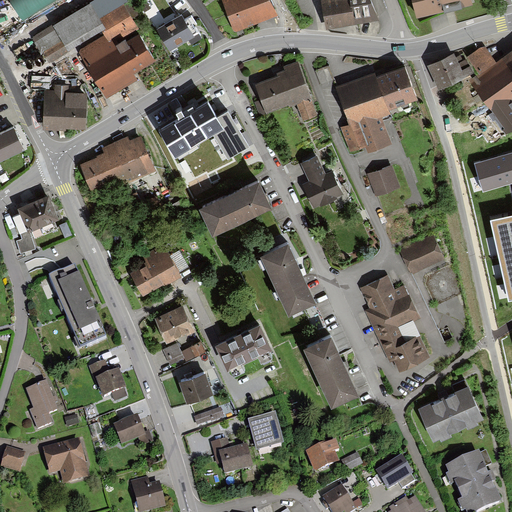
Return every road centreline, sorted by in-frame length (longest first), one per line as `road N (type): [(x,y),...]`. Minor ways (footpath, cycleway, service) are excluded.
road 1 (residential): [(216,62),(379,396),(398,407)]
road 2 (residential): [(189,511),(156,402),(52,162)]
road 3 (residential): [(52,162),(216,62)]
road 4 (residential): [(0,228),(21,295),(19,342),(0,405)]
road 5 (residential): [(286,40),(408,52)]
